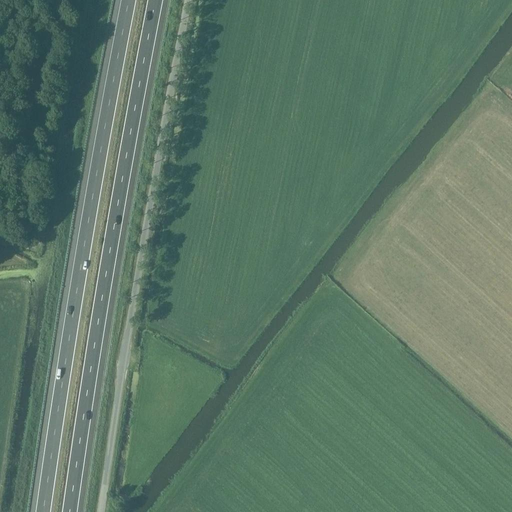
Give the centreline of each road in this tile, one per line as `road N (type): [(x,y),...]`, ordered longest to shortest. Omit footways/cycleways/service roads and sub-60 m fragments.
road 1 (unclassified): [(100,511),(188,0)]
road 2 (motorway): [(69,511),(154,0)]
road 3 (motorway): [(128,0),(43,511)]
